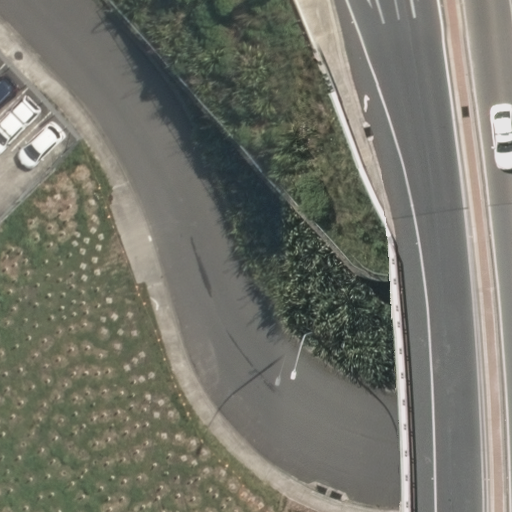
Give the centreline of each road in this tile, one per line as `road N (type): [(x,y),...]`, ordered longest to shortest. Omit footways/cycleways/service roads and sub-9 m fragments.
road 1 (secondary): [(452,511),(432,196),(397,0)]
road 2 (secondary): [(488,0),(511,199)]
